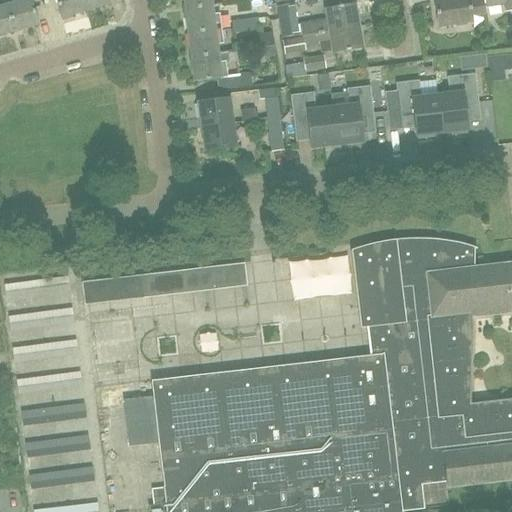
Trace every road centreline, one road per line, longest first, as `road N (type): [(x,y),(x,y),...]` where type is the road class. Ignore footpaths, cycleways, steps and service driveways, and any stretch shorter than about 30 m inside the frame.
road 1 (residential): [(171,202),(511,165)]
road 2 (residential): [(171,202),(147,31)]
road 3 (residential): [(0,220),(171,202)]
road 4 (residential): [(0,74),(147,31)]
